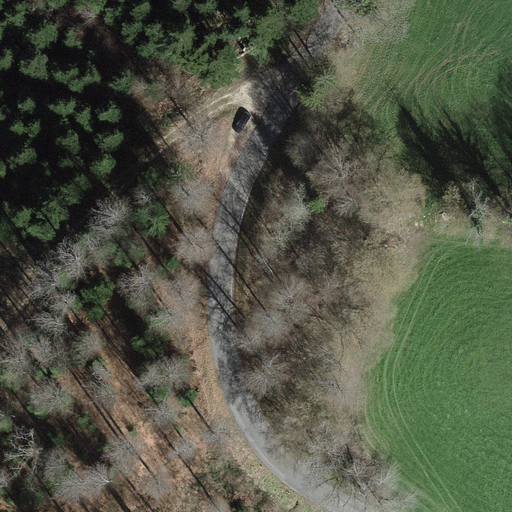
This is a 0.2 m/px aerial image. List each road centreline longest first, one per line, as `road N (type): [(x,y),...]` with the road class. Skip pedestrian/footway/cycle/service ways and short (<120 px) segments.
road 1 (unclassified): [(356,511),(302,480),(264,444),(229,370),(219,305),(225,234),(242,177),(342,0)]
road 2 (track): [(0,324),(87,212),(177,130),(236,96),(285,99)]
